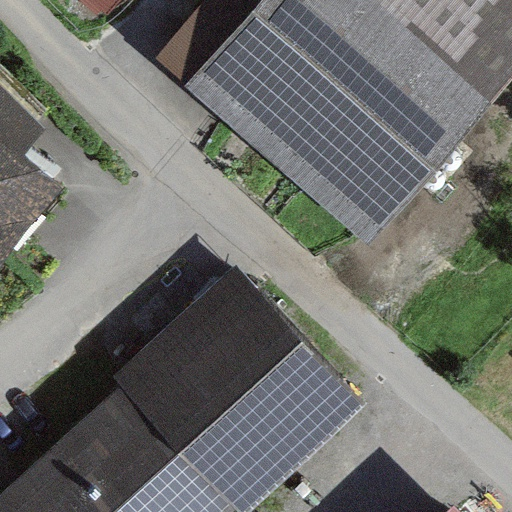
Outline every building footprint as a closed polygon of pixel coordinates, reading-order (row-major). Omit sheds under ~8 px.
[(204,0),(162,48),(186,70),(248,0),(204,0)] [(511,0),(258,0),(195,75),(385,234),(511,84),(511,0)] [(55,130),(0,76),(0,268),(70,198),(28,157),(55,130)] [(132,385),(0,506),(0,508),(3,511),(233,511),(243,503),(250,511),(256,511),(380,399),(249,257),(122,374),(132,385)] [(490,511),(468,486),(436,511),(490,511)]
